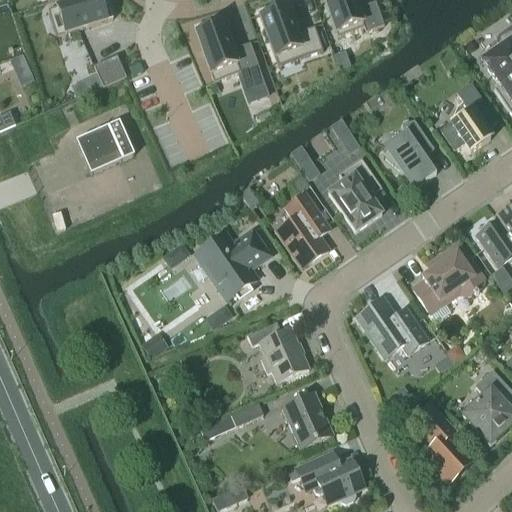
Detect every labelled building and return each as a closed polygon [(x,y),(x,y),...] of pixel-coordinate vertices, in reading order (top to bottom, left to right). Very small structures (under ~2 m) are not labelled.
[(105,0),(85,0),(47,12),(56,39),(113,21),(105,0)] [(322,0),(337,40),(364,30),(365,35),(384,28),(375,4),(362,9),(359,0),(322,0)] [(284,4),(258,14),(278,70),(322,54),(314,30),(301,34),(297,21),(291,23),(284,4)] [(220,20),(193,30),(213,86),(258,70),(250,46),(237,51),(232,37),(227,39),(220,20)] [(511,28),(511,29),(509,30),(507,32),(506,34),(506,37),(506,40),(507,42),(509,46),(482,64),(499,89),(493,93),(509,115),(511,118),(511,28)] [(117,59),(93,69),(103,91),(126,81),(117,59)] [(149,72),(126,79),(130,89),(152,81),(149,72)] [(484,134),(495,126),(470,89),(457,98),(462,105),(456,111),(453,119),(452,127),(441,135),(454,153),(463,147),(470,156),(490,142),(484,134)] [(9,115),(0,119),(0,134),(15,128),(9,115)] [(436,177),(423,158),(433,152),(413,123),(401,128),(401,129),(405,135),(383,160),(419,191),(425,184),(436,177)] [(91,177),(133,158),(118,125),(76,144),(91,177)] [(370,201),(381,193),(360,163),(338,178),(343,185),(327,196),(355,235),(381,217),(370,201)] [(319,240),(329,233),(330,232),(306,197),(284,212),(293,224),(276,235),(302,272),(328,254),(319,240)] [(511,208),(494,221),(497,225),(475,240),(495,269),(511,257),(511,208)] [(254,269),(259,265),(268,259),(252,235),(232,249),(224,238),(195,258),(227,304),(256,284),(246,269),(251,266),(254,269)] [(483,283),(471,265),(458,246),(430,265),(434,271),(422,280),(424,283),(412,292),(429,317),(445,307),(442,302),(456,292),(460,299),(468,300),(473,296),(475,298),(478,296),(476,294),(482,290),(483,283)] [(428,344),(406,312),(395,320),(383,303),(356,321),(384,362),(401,351),(406,358),(428,344)] [(308,372),(290,332),(281,336),(276,326),(247,339),(252,350),(258,347),(264,359),(260,361),(266,376),(271,374),(276,387),(308,372)] [(463,358),(459,351),(454,350),(447,355),(453,365),(463,358)] [(183,375),(178,363),(161,371),(166,382),(183,375)] [(490,447),(511,426),(511,416),(503,406),(511,397),(511,395),(492,373),(474,389),(483,399),(462,418),(490,447)] [(332,439),(314,396),(281,411),(300,453),(332,439)] [(235,430),(263,418),(258,406),(230,419),(235,430)] [(473,463),(450,438),(454,435),(428,408),(411,424),(422,436),(424,435),(436,448),(423,459),(448,486),(473,463)] [(363,490),(351,463),(335,470),(331,468),(327,459),(288,476),(291,484),(299,481),(304,492),(311,488),(315,496),(319,498),(322,496),(327,507),(339,501),(341,505),(345,507),(353,504),(354,499),(353,495),(363,490)]
